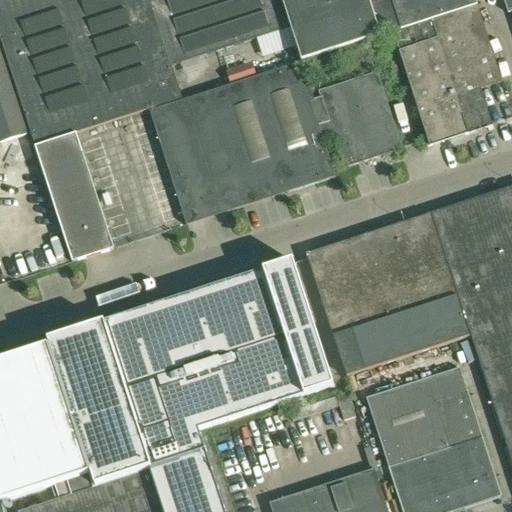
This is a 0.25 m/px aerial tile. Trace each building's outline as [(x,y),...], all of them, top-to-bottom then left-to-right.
[(151,3),(150,0),(3,0),(0,1),(0,38),(35,147),(182,100),(171,67),(151,3)] [(159,0),(151,3),(171,67),(288,29),(278,0),(159,0)] [(281,0),(302,62),(381,37),(369,0),(281,0)] [(478,7),(476,2),(475,0),(369,0),(381,37),(393,33),(430,22),(432,21),(478,7)] [(511,0),(503,0),(508,14),(511,12),(511,0)] [(467,135),(482,130),(493,127),(481,90),(502,83),(478,7),(432,21),(430,22),(467,135)] [(430,147),(432,146),(467,135),(430,22),(393,33),(428,142),(430,147)] [(0,50),(0,149),(8,174),(0,176),(0,177),(5,193),(43,180),(28,135),(0,50)] [(324,142),(326,141),(334,138),(344,169),(402,150),(377,74),(351,83),(350,81),(375,73),(371,62),(347,69),(347,70),(316,80),(320,93),(319,93),(321,100),(314,102),(302,63),(150,112),(183,215),(282,183),(286,194),(336,178),(324,142)] [(35,148),(73,264),(85,260),(114,250),(76,134),(35,148)] [(104,183),(125,176),(121,165),(100,172),(104,183)] [(511,189),(431,216),(470,338),(471,337),(511,465),(511,189)] [(308,260),(311,269),(346,378),(470,338),(431,216),(307,256),(308,260)] [(3,511),(2,505),(1,504),(5,503),(67,482),(90,475),(94,489),(150,471),(162,511),(225,511),(198,431),(335,388),(295,264),(203,294),(48,345),(0,360),(0,511),(3,511)] [(457,511),(501,498),(467,392),(460,369),(366,400),(402,511),(457,511)] [(356,419),(347,393),(347,391),(335,395),(336,399),(290,414),(293,423),(339,408),(344,422),(356,419)] [(162,511),(150,471),(94,489),(23,511),(162,511)] [(273,506),(274,511),(385,511),(373,474),(273,506)]
